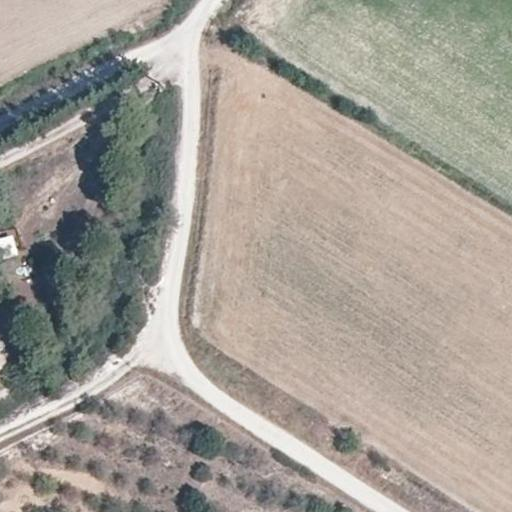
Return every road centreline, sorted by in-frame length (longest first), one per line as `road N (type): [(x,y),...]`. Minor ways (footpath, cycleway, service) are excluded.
road 1 (track): [(0,121),(194,28)]
road 2 (track): [(171,333),(118,373),(0,436)]
